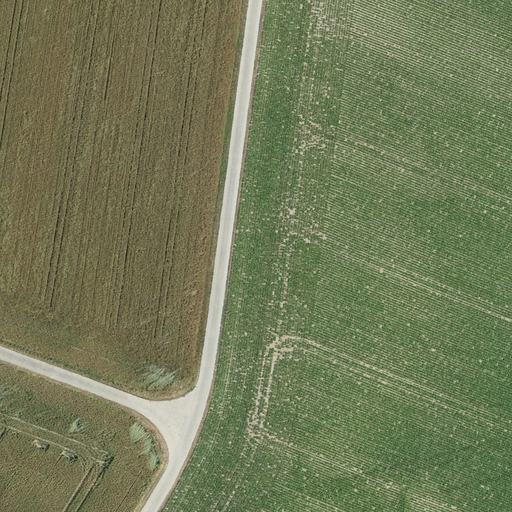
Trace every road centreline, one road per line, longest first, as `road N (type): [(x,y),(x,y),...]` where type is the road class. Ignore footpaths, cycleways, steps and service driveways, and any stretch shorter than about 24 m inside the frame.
road 1 (track): [(145,511),(205,383),(254,0)]
road 2 (track): [(0,355),(191,426)]
